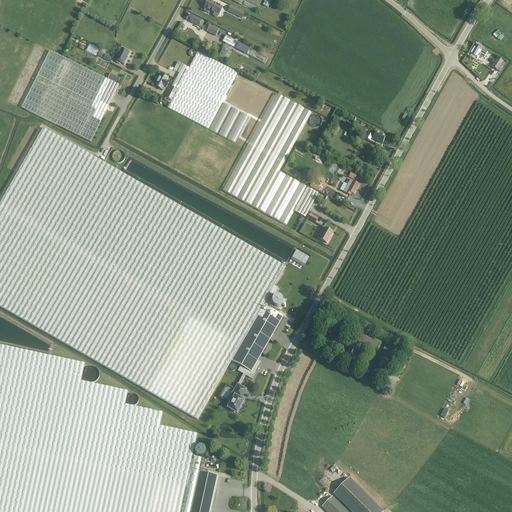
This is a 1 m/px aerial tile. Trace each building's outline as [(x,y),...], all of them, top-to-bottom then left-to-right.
[(210,10),(219,15),(222,7),(221,6),(220,6),(208,0),(204,8),(205,8),(204,11),(208,13),(210,10)] [(242,18),(244,13),(235,8),(233,14),(242,18)] [(187,20),(199,26),(202,20),(190,14),(187,20)] [(207,32),(216,36),(219,29),(210,25),(207,32)] [(492,34),(495,38),(501,33),(498,29),(492,34)] [(234,47),(265,64),(268,58),(226,36),(223,42),(226,43),(218,57),(224,60),(230,48),(232,50),(234,47)] [(86,51),(96,55),(99,48),(89,43),(86,51)] [(470,55),(476,59),(478,55),(483,57),(485,54),(480,52),(480,51),(474,48),(470,55)] [(117,63),(120,64),(120,62),(123,64),(129,52),(122,49),(116,60),(117,61),(117,63)] [(91,142),(119,85),(49,51),(21,107),(91,142)] [(98,56),(110,62),(112,58),(105,54),(105,55),(100,52),(98,56)] [(168,108),(208,129),(237,73),(198,52),(189,68),(184,65),(172,86),(178,89),(168,108)] [(498,58),(492,67),(500,72),(506,63),(498,58)] [(154,86),(162,90),(165,85),(167,86),(169,82),(168,80),(167,80),(169,78),(161,74),(154,86)] [(223,190),(286,225),(294,211),(306,218),(319,194),(279,172),(312,113),(276,94),(223,190)] [(223,102),(210,130),(218,134),(231,106),(223,102)] [(236,143),(250,113),(234,106),(233,108),(240,111),(228,139),(236,143)] [(231,107),(219,135),(227,138),(239,111),(231,107)] [(340,125),(343,119),(337,117),(335,123),(340,125)] [(0,306),(198,420),(232,361),(241,367),(239,371),(244,374),(232,394),(235,395),(228,408),(237,413),(240,408),(242,405),(241,405),(244,400),(241,398),(246,389),(240,385),(246,375),(252,379),(255,374),(253,373),(255,369),(256,370),(260,362),(258,361),(283,317),(264,305),(270,294),(275,286),(285,267),(43,128),(0,203),(0,306)] [(371,138),(382,143),(386,136),(377,132),(375,136),(368,133),(365,138),(370,141),(371,138)] [(346,193),(350,195),(351,193),(354,194),(359,184),(353,181),(353,180),(351,179),(349,181),(348,184),(344,192),(346,193)] [(321,187),(312,183),(310,186),(319,191),(321,187)] [(316,223),(318,219),(310,214),(308,219),(316,223)] [(327,244),(333,233),(325,228),(319,239),(327,244)] [(278,288),(275,286),(270,294),(274,296),(278,288)] [(273,303),(273,304),(273,305),(274,305),(274,306),(275,306),(275,307),(276,307),(277,307),(278,307),(279,307),(280,307),(281,306),(282,306),(282,305),(283,305),(283,304),(283,303),(284,302),(284,301),(283,300),(283,299),(282,298),(281,297),(280,296),(279,296),(278,296),(277,296),(276,297),(275,297),(274,298),(273,299),(273,300),(273,301),(272,301),(272,302),(273,302),(273,303)] [(344,357),(353,361),(359,350),(361,346),(375,354),(381,342),(363,333),(357,344),(355,348),(350,346),(344,357)] [(0,511),(210,511),(219,476),(199,472),(202,458),(193,456),(197,434),(160,426),(163,413),(125,405),(128,392),(81,381),(85,364),(0,345),(0,511)] [(393,350),(384,345),(380,353),(389,358),(393,350)] [(204,447),(203,446),(202,446),(201,446),(200,446),(199,446),(198,447),(197,447),(197,448),(196,448),(196,449),(196,450),(195,450),(195,451),(195,452),(195,453),(196,453),(196,454),(196,455),(197,455),(198,456),(199,456),(200,457),(201,457),(202,457),(203,456),(204,456),(204,455),(205,455),(205,454),(206,454),(206,453),(206,452),(206,451),(206,450),(205,449),(205,448),(204,447)] [(383,511),(350,479),(333,495),(350,511),(383,511)] [(348,511),(333,497),(322,507),(327,511),(348,511)]
